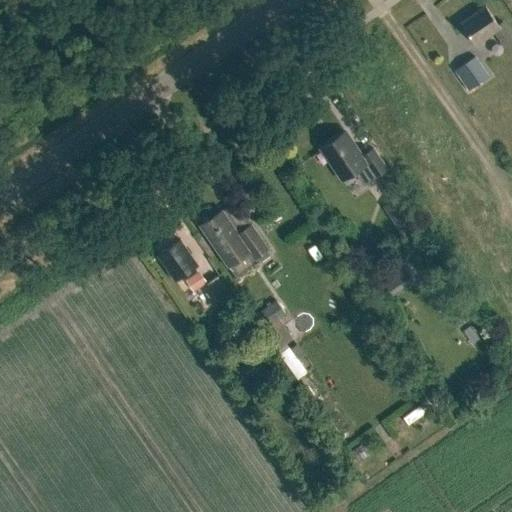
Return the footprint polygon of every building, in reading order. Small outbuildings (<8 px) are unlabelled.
[(498,24),(485,6),(460,23),(475,45),(494,32),(505,47),(511,41),(511,36),(502,22),(498,24)] [(475,56),(457,69),(470,87),(488,75),(475,56)] [(386,169),(373,149),(362,156),(345,131),(320,149),(341,179),(354,171),(364,184),(375,176),(386,169)] [(402,192),(384,204),(402,232),(421,220),(402,192)] [(222,210),(199,225),(228,266),(249,252),(254,258),(268,249),(251,224),(238,233),(222,210)] [(313,221),(326,239),(335,233),(322,215),(313,221)] [(157,254),(175,281),(198,265),(180,239),(157,254)] [(185,282),(191,291),(206,282),(199,273),(185,282)] [(386,289),(393,300),(413,286),(406,275),(386,289)] [(229,297),(215,277),(204,284),(218,305),(229,297)] [(251,318),(261,331),(285,314),(275,300),(251,318)]
